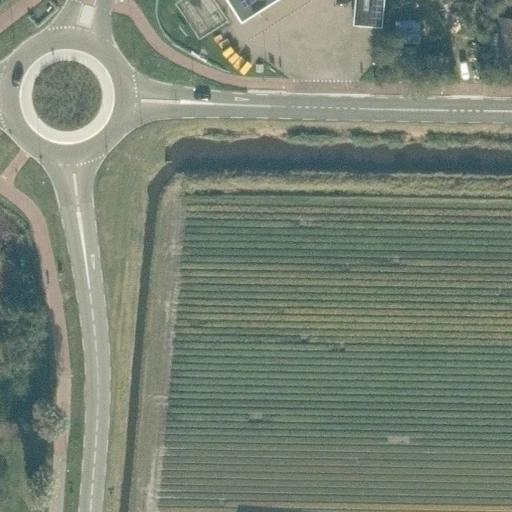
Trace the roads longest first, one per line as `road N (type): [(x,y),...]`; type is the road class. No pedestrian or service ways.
road 1 (tertiary): [(206,101),(511,108)]
road 2 (tertiary): [(91,511),(98,389),(83,240)]
